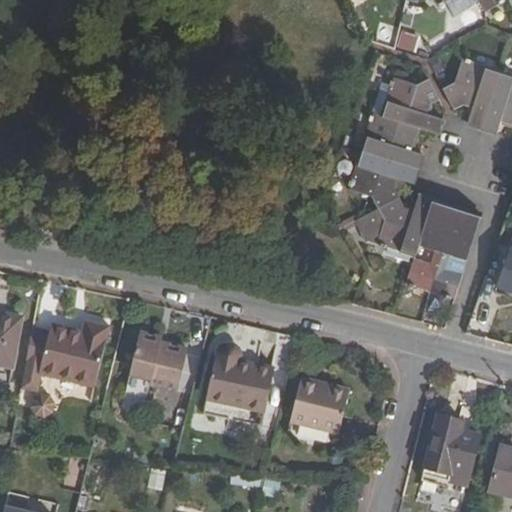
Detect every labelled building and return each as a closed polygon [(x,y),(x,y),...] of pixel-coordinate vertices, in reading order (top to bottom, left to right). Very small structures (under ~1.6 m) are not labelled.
[(433,0),(438,8),(451,0),(479,0),(488,13),(509,0),(433,0)] [(394,37),(381,32),(377,43),(390,48),(394,37)] [(511,123),(511,70),(469,56),(461,81),(447,90),(459,110),(468,104),(476,107),(472,123),(501,132),(505,122),(511,123)] [(433,63),(439,74),(446,70),(440,59),(433,63)] [(434,104),(444,99),(433,76),(419,83),(401,78),(387,115),(378,112),(355,189),(377,196),(390,221),(383,244),(419,255),(422,246),(437,251),(433,264),(416,259),(409,284),(460,300),(486,211),(424,192),(419,210),(409,207),(399,189),(402,178),(420,183),(428,154),(416,149),(423,127),(442,132),(446,117),(431,113),(434,104)] [(511,248),(495,291),(511,297),(511,248)] [(24,318),(0,313),(0,364),(16,368),(24,318)] [(53,334),(36,330),(30,365),(44,368),(42,376),(99,388),(114,328),(89,322),(85,334),(84,339),(74,337),(75,331),(55,326),(53,334)] [(184,389),(192,351),(165,345),(166,339),(143,334),(135,372),(155,377),(154,382),(184,389)] [(269,416),(279,370),(246,362),(246,356),(243,349),(237,345),(228,347),(224,351),(221,356),(211,402),(269,416)] [(329,394),(331,388),(303,381),(302,387),(329,394)] [(352,393),(331,388),(329,394),(302,387),(293,423),(342,436),(352,393)] [(55,415),(54,401),(46,397),(39,401),(38,411),(42,417),(48,419),(55,415)] [(470,488),(482,437),(466,433),(467,425),(441,419),(426,477),(470,488)] [(511,496),(511,451),(502,449),(491,491),(511,496)] [(162,490),(165,470),(149,467),(146,487),(162,490)] [(266,479),(250,477),(248,488),(264,490),(266,479)] [(366,491),(368,484),(358,481),(356,490),(366,491)] [(366,491),(356,490),(354,498),(364,501),(366,491)]
